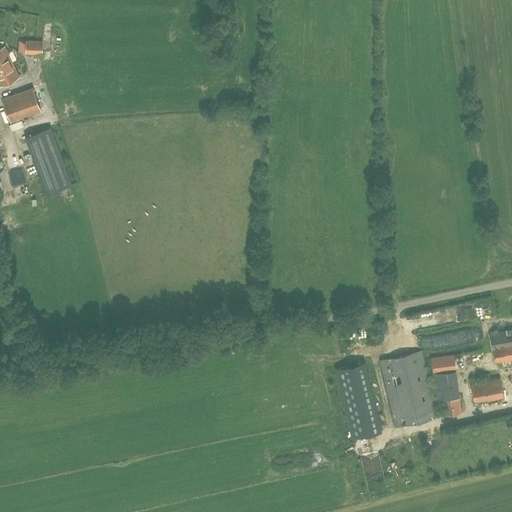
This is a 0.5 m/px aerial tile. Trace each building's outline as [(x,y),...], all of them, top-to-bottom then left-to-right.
[(27,39),(25,53),(42,54),(44,40),(27,39)] [(0,85),(20,76),(5,46),(0,48),(0,85)] [(11,122),(41,111),(33,87),(3,98),(11,122)] [(46,194),(72,185),(50,127),(25,136),(46,194)] [(495,362),(511,359),(511,329),(490,334),(495,362)] [(381,360),(397,427),(436,417),(420,351),(381,360)] [(433,373),(455,369),(453,355),(431,358),(433,373)] [(382,431),(367,361),(335,367),(351,438),(382,431)] [(500,377),(470,382),(474,402),(503,397),(500,377)] [(459,396),(442,399),(445,414),(461,412),(459,396)]
